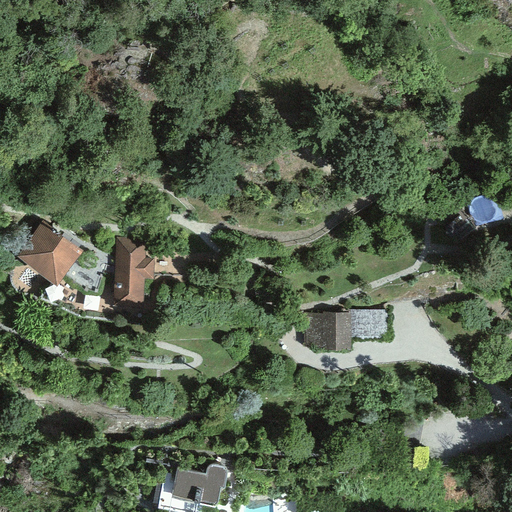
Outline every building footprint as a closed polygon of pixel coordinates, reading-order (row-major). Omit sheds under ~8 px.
[(43,217),(17,249),(56,279),(81,247),(43,217)] [(145,240),(116,238),(112,302),(142,304),(144,276),(152,277),(153,256),(144,256),(145,240)] [(349,308),(348,311),(349,336),(389,336),(388,308),(349,308)] [(348,311),(304,312),(304,346),(349,345),(349,336),(348,311)] [(401,419),(366,422),(370,454),(384,453),(385,471),(406,468),(401,419)] [(175,474),(162,472),(156,506),(188,511),(212,511),(218,484),(223,484),(226,470),(225,466),(222,464),(213,462),(209,463),(206,466),(206,471),(177,465),(175,474)]
